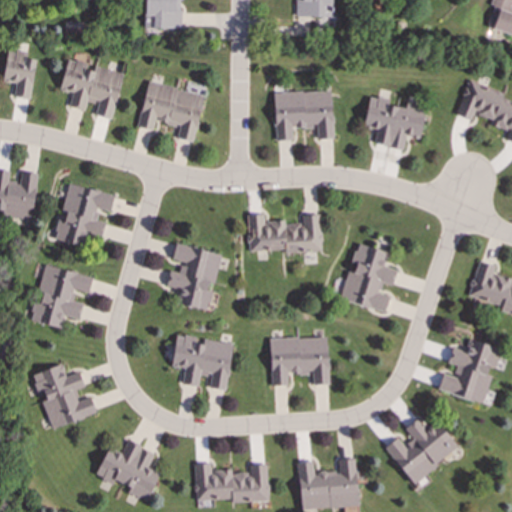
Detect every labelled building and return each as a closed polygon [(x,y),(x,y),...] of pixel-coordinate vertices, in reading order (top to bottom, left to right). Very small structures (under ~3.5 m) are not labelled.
[(179,0),(143,0),(143,27),(181,28),(182,11),(179,11),(179,0)] [(331,16),(331,0),(295,0),(295,16),(331,16)] [(511,34),(511,10),(509,9),(511,0),(492,0),(484,26),(511,34)] [(83,22),(64,21),(63,33),(82,34),(83,22)] [(13,97),(30,99),(34,59),(24,58),(24,52),(6,50),(2,82),(15,83),(13,97)] [(121,72),(89,65),(90,64),(66,59),(59,90),(71,92),(68,106),(84,110),(85,101),(96,104),(94,115),(111,118),(121,72)] [(203,95),(147,81),(136,126),(153,130),(155,121),(178,126),(176,138),(192,142),(203,95)] [(511,99),(467,82),(455,114),(471,120),(472,116),(508,129),(504,139),(511,141),(511,99)] [(273,92),(274,140),(292,140),(291,128),(315,127),(315,139),(332,138),(330,90),(273,92)] [(403,149),(405,137),(419,139),(425,106),(405,103),(404,107),(386,104),(387,99),(369,95),(363,127),(375,129),(373,144),(403,149)] [(0,214),(31,218),(37,173),(20,171),(19,181),(8,180),(9,171),(0,169),(0,214)] [(113,195),(67,183),(60,211),(65,212),(63,221),(58,220),(53,239),(83,247),(86,235),(100,239),(104,222),(95,220),(97,208),(109,211),(113,195)] [(321,251),(318,214),(299,215),(300,223),(284,224),(284,220),(263,221),(263,214),(245,215),(248,252),(283,249),(283,253),(321,251)] [(220,254),(175,243),(171,260),(180,262),(178,272),(169,270),(166,284),(179,287),(176,303),(206,310),(211,287),(212,287),(220,254)] [(384,312),(389,296),(378,293),(381,282),(392,285),(396,270),(383,266),(387,252),(356,243),(351,263),(350,263),(340,299),(384,312)] [(511,284),(510,284),(511,278),(492,273),(494,265),(476,260),(467,297),(500,305),(499,311),(511,314),(511,284)] [(78,319),(82,303),(71,301),(73,290),(88,293),(92,276),(42,265),(30,321),(59,327),(62,315),(78,319)] [(232,342),(175,335),(170,367),(183,369),(181,384),(197,386),(199,374),(210,376),(208,388),(226,390),(232,342)] [(268,339),(271,385),(287,385),(286,374),(310,373),(311,385),(328,384),(326,336),(268,339)] [(482,403),(498,347),(468,339),(465,351),(451,347),(447,362),(455,365),(452,376),(441,373),(436,391),(482,403)] [(95,412),(89,396),(79,400),(75,389),(83,386),(78,371),(65,376),(61,363),(30,374),(50,429),(95,412)] [(383,447),(411,483),(457,448),(436,421),(425,429),(416,418),(404,428),(412,439),(403,446),(396,437),(383,447)] [(147,501),(158,472),(147,468),(153,451),(126,440),(122,451),(107,445),(94,476),(112,483),(113,480),(129,487),(126,493),(147,501)] [(296,463),(300,510),(358,505),(354,458),(337,460),(338,470),(313,472),(312,461),(296,463)] [(267,501),(266,464),(248,464),(249,473),(231,473),(231,469),(210,470),(210,463),(193,464),(194,500),(230,499),(230,502),(267,501)]
